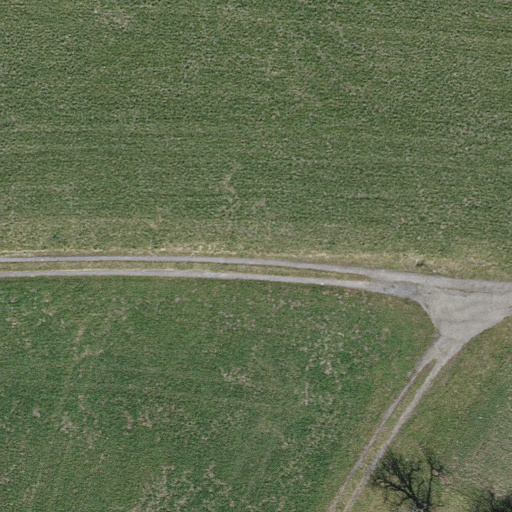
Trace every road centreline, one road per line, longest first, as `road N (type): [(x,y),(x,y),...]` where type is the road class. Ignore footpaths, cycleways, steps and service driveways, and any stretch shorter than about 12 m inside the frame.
road 1 (track): [(0,257),(64,251),(511,295)]
road 2 (track): [(342,511),(488,293)]
